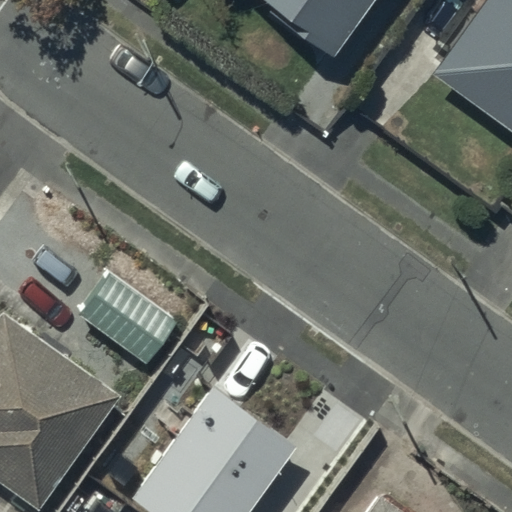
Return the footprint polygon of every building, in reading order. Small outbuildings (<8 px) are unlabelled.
[(255,0),(291,29),(287,33),(327,60),(371,0),(255,0)] [(511,0),(477,0),(425,73),(511,136),(511,0)] [(104,273),(74,315),(142,364),(150,353),(160,360),(178,336),(168,328),(173,322),(104,273)] [(0,485),(32,509),(115,397),(0,312),(0,485)] [(239,511),(292,438),(211,380),(128,495),(151,511),(239,511)] [(400,511),(373,492),(358,511),(400,511)]
